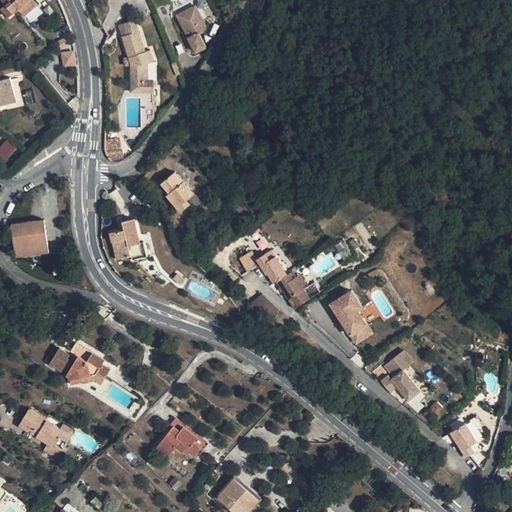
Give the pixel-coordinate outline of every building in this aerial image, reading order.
[(9,0),(12,4),(8,7),(13,13),(20,7),(26,13),(37,4),(33,0),(9,0)] [(178,17),(186,31),(200,24),(204,31),(206,25),(196,7),(178,17)] [(132,64),(132,75),(132,92),(154,92),(154,78),(149,78),(149,62),(155,61),(151,49),(146,51),(136,19),(120,24),(132,64)] [(72,32),(70,24),(56,32),(59,40),(72,32)] [(186,31),(197,51),(207,46),(200,33),(204,31),(200,24),(186,31)] [(62,67),(76,66),(74,51),(61,52),(62,67)] [(172,63),(177,75),(182,74),(177,61),(172,63)] [(0,105),(17,101),(11,77),(0,80),(0,105)] [(147,95),(147,111),(157,111),(157,95),(147,95)] [(120,137),(105,140),(105,141),(105,145),(105,148),(105,149),(105,150),(105,151),(106,152),(106,153),(123,150),(120,137)] [(0,146),(0,157),(5,162),(16,148),(6,140),(0,146)] [(123,150),(106,153),(106,154),(107,155),(108,157),(109,158),(110,159),(111,161),(113,162),(116,162),(118,162),(120,161),(124,160),(125,160),(123,150)] [(168,195),(181,211),(191,204),(187,200),(195,193),(176,171),(162,182),(170,193),(168,195)] [(112,232),(118,259),(132,256),(133,260),(147,257),(144,242),(141,243),(135,218),(123,221),(125,229),(112,232)] [(12,224),(16,257),(49,252),(45,219),(12,224)] [(186,240),(180,242),(187,256),(192,254),(186,240)] [(272,249),(266,253),(270,259),(276,256),(272,249)] [(252,251),(240,259),(247,272),(260,264),(267,274),(268,274),(274,282),(277,281),(288,274),(276,256),(270,259),(266,253),(257,259),(252,251)] [(180,271),(173,278),(180,285),(187,278),(180,271)] [(288,274),(277,281),(295,308),(321,291),(315,282),(304,289),(297,276),(294,278),(291,272),(288,274)] [(353,291),(332,304),(341,318),(343,316),(346,321),(344,322),(357,344),(374,333),(359,310),(364,307),(353,291)] [(261,293),(251,304),(270,322),(280,312),(261,293)] [(97,374),(104,363),(105,359),(77,342),(70,353),(60,347),(50,364),(69,376),(72,385),(83,383),(82,377),(93,375),(97,374)] [(404,350),(400,353),(410,365),(413,362),(404,350)] [(409,400),(421,390),(404,370),(410,365),(400,353),(385,367),(394,378),(392,379),(389,375),(382,381),(391,393),(398,387),(409,400)] [(93,375),(94,380),(102,385),(112,368),(104,363),(97,374),(93,375)] [(382,381),(389,375),(381,366),(373,372),(382,381)] [(83,383),(94,380),(93,375),(82,377),(83,383)] [(57,458),(59,454),(62,449),(56,445),(65,430),(30,409),(19,425),(48,443),(44,450),(57,458)] [(180,431),(184,426),(177,421),(174,426),(180,431)] [(466,422),(451,432),(466,457),(475,451),(471,445),(478,441),(466,422)] [(180,431),(174,426),(157,446),(169,455),(177,446),(183,451),(186,448),(190,451),(195,455),(197,453),(200,449),(200,448),(200,447),(199,446),(198,445),(194,442),(198,437),(184,426),(180,431)] [(198,445),(199,446),(204,449),(208,445),(198,437),(194,442),(198,445)] [(177,477),(172,483),(178,489),(183,483),(177,477)] [(249,511),(260,499),(234,477),(217,497),(234,511),(246,511),(247,511),(246,511),(249,511)] [(64,508),(69,511),(80,511),(68,503),(64,508)]
